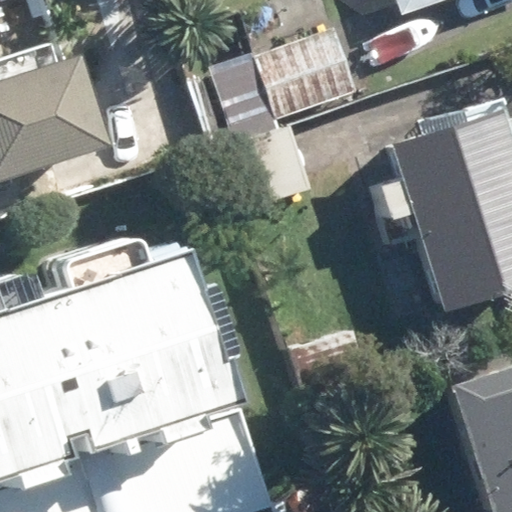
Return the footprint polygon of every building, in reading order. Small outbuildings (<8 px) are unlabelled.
[(394,0),(398,11),(430,0),(394,0)] [(332,31),(249,59),(269,118),(352,90),(332,31)] [(75,53),(0,76),(0,176),(104,144),(75,53)] [(441,90),(332,124),(344,162),(318,169),(328,201),(355,192),(386,293),(485,263),(494,292),(511,286),(511,142),(463,159),(441,90)] [(285,132),(238,147),(256,202),(303,186),(285,132)] [(130,230),(0,271),(0,511),(141,511),(216,487),(130,230)] [(349,330),(287,345),(297,388),(359,373),(349,330)] [(511,511),(511,347),(507,331),(394,366),(440,511),(511,511)]
